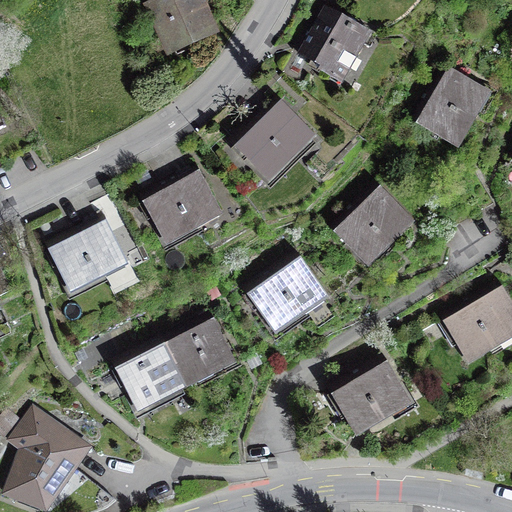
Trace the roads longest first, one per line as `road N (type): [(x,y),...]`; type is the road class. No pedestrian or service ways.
road 1 (residential): [(0,209),(176,116),(223,73),(273,0)]
road 2 (residential): [(511,507),(428,487),(327,486),(223,511)]
